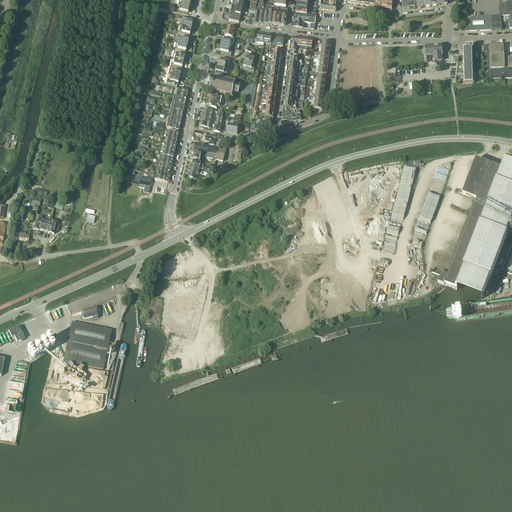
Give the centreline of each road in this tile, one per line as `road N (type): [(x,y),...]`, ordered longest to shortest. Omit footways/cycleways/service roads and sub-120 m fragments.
road 1 (tertiary): [(182,235),(355,155),(431,139),(511,143)]
road 2 (tertiary): [(0,320),(172,240)]
road 3 (tertiary): [(170,204),(214,21)]
road 4 (residential): [(276,131),(327,113),(337,40)]
